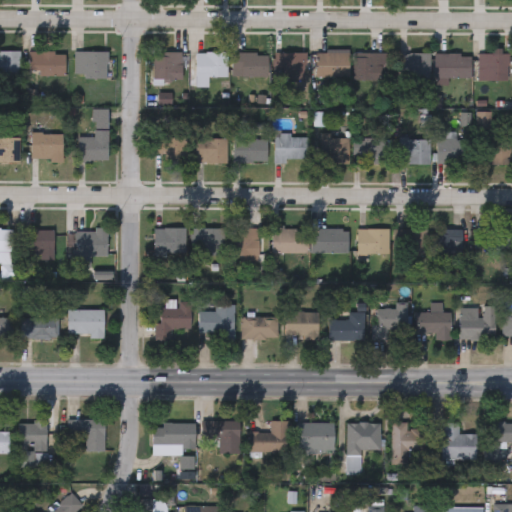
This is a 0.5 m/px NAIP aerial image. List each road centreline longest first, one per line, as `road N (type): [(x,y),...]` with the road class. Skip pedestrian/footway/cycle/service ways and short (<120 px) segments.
road 1 (residential): [(133,0),(133,447),(108,511)]
road 2 (residential): [(0,190),(511,197)]
road 3 (secondary): [(0,381),(511,384)]
road 4 (residential): [(0,18),(511,20)]
